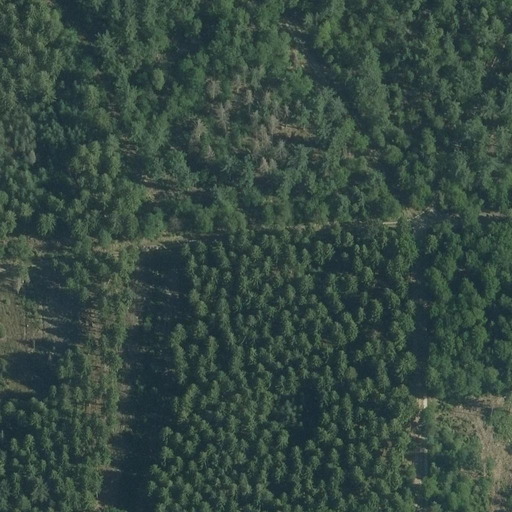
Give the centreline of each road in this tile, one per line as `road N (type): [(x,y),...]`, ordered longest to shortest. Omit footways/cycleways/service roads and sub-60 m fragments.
road 1 (track): [(417,511),(424,222),(281,0)]
road 2 (track): [(139,249),(424,222)]
road 3 (track): [(424,222),(474,124),(511,23)]
road 4 (track): [(139,249),(0,269)]
